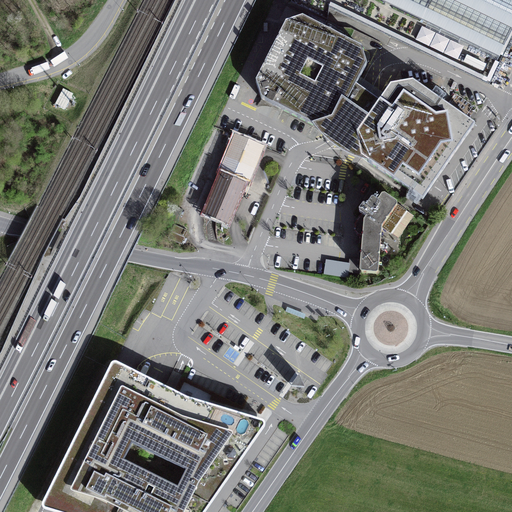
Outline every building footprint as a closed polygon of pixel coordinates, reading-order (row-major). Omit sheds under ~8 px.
[(511,0),(378,0),(500,58),(511,31),(511,0)] [(335,121),(356,84),(365,60),(360,43),(301,13),(285,18),(253,79),(258,94),(310,120),(319,129),(335,121)] [(335,121),(319,129),(329,141),(331,143),(347,151),(366,158),(421,196),(474,120),(412,76),(390,80),(379,97),(365,89),(356,84),(335,121)] [(201,213),(228,224),(245,182),(250,183),(265,146),(234,133),(201,213)] [(350,272),(378,273),(379,226),(396,236),(411,213),(371,187),(352,213),(350,272)] [(174,224),(168,237),(182,244),(188,231),(174,224)] [(286,309),(285,311),(304,318),(305,316),(305,315),(287,308),(286,309)] [(113,362),(42,507),(58,511),(204,511),(266,422),(187,397),(113,362)]
